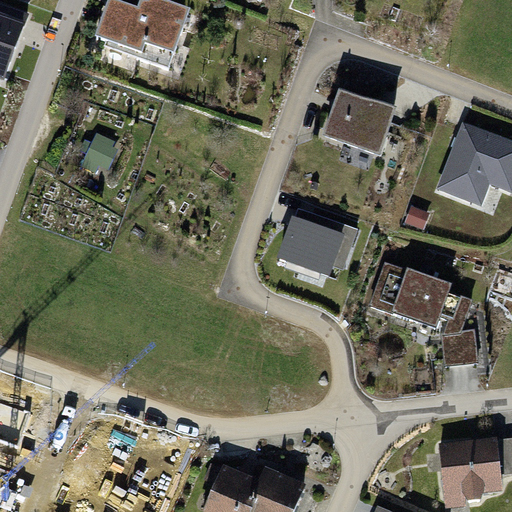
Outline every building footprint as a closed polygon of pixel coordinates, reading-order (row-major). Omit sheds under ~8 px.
[(112,0),(111,4),(116,6),(103,42),(140,55),(139,60),(170,71),(186,29),(180,28),(186,12),(152,0),(112,0)] [(0,76),(12,81),(36,14),(0,1),(0,76)] [(381,157),(396,116),(341,97),(327,138),(381,157)] [(511,192),(511,146),(466,128),(442,190),(472,202),(481,180),(511,192)] [(105,167),(113,151),(97,142),(84,165),(98,173),(102,165),(105,167)] [(337,239),(295,224),(282,262),(330,279),(342,246),(352,250),(359,232),(342,226),(337,239)] [(452,290),(388,267),(373,308),(414,323),(419,310),(452,321),(447,336),(445,336),(447,368),(478,365),(476,333),(462,335),(474,304),(450,295),(452,290)] [(511,442),(443,449),(448,497),(466,495),(471,504),(482,502),(485,493),(502,491),(501,475),(511,473),(511,442)] [(251,511),(263,488),(262,488),(214,467),(208,481),(219,486),(207,511),(251,511)] [(262,488),(263,488),(251,511),(296,511),(306,491),(268,474),(262,488)]
